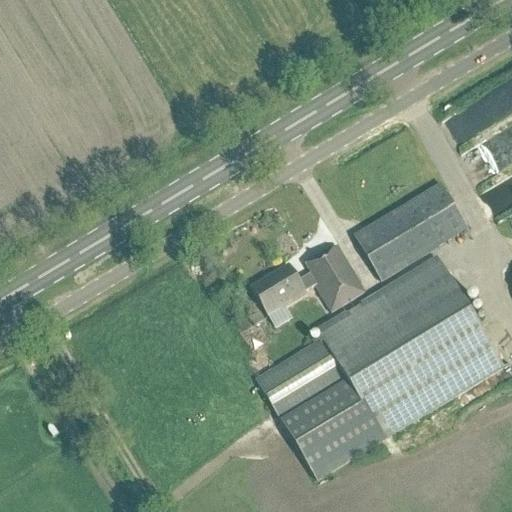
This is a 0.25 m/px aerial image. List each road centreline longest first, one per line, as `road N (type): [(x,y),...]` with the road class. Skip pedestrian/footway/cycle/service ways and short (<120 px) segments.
road 1 (primary): [(0,302),(278,135)]
road 2 (unclassified): [(20,336),(297,169)]
road 3 (primary): [(388,69),(505,0)]
road 4 (unclassified): [(297,169),(408,102)]
road 5 (primary): [(278,135),(388,69)]
road 6 (unclassified): [(408,102),(511,39)]
